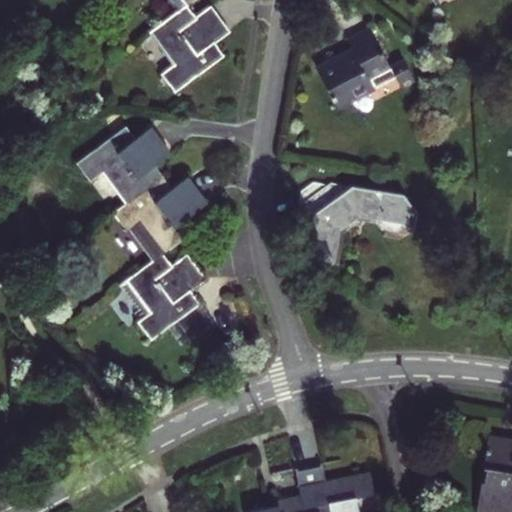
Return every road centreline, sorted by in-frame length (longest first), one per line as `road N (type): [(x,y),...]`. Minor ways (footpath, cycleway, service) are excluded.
road 1 (residential): [(307,380),(263,262),(258,223),(288,0)]
road 2 (residential): [(25,511),(215,410),(307,380)]
road 3 (residential): [(388,369),(416,511)]
road 4 (residential): [(388,369),(511,376)]
